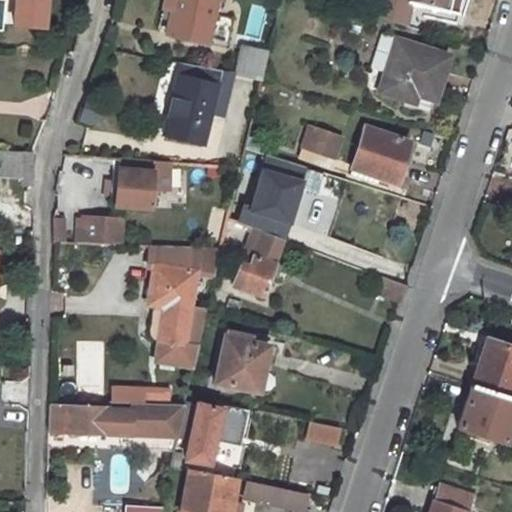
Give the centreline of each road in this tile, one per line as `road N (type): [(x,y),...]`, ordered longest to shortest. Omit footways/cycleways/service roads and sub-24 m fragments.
road 1 (residential): [(101,0),(49,146),(34,511)]
road 2 (residential): [(353,511),(445,262)]
road 3 (residential): [(445,262),(511,43)]
